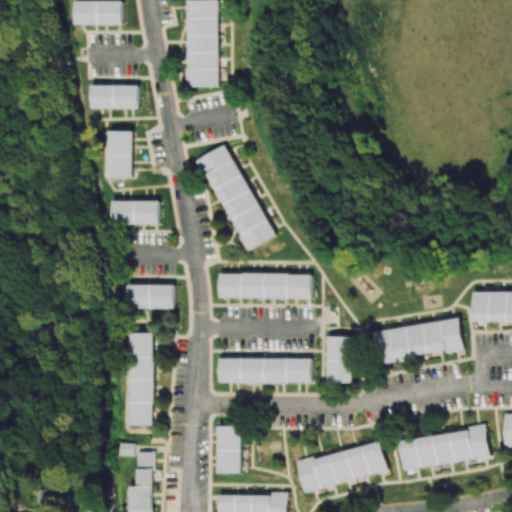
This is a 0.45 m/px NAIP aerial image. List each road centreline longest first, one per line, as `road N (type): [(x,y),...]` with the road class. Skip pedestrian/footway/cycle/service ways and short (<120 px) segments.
road 1 (residential): [(148,0),(201,296),(194,511)]
road 2 (residential): [(511,383),(354,406),(199,404)]
road 3 (residential): [(511,492),(389,511)]
